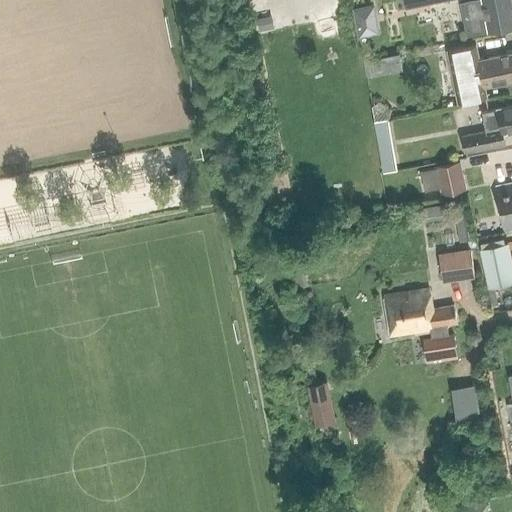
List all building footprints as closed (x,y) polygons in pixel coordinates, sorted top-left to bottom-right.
[(467,34),(511,25),(511,4),(511,0),(473,0),(461,3),(467,34)] [(352,9),(357,39),(380,35),(375,5),(352,9)] [(511,79),(511,54),(480,61),(477,48),(451,53),(457,80),(453,81),(458,103),(487,97),(484,85),(493,83),(511,79)] [(403,70),(400,54),(367,61),(371,77),(403,70)] [(511,130),(511,106),(497,110),(497,111),(482,114),(486,132),(462,138),(465,153),(505,144),(502,133),(511,130)] [(374,122),(376,133),(390,131),(388,119),(374,122)] [(381,161),(383,173),(397,170),(395,158),(381,161)] [(440,194),(466,190),(460,161),(435,166),(440,194)] [(511,183),(495,186),(504,231),(511,229),(511,183)] [(419,222),(449,218),(447,204),(417,208),(419,222)] [(473,240),(468,213),(455,215),(459,243),(473,240)] [(504,240),(480,245),(486,275),(489,290),(511,285),(511,258),(511,255),(509,244),(505,244),(504,240)] [(470,249),(439,254),(443,283),(475,278),(470,249)] [(295,289),(308,286),(305,269),(291,272),(295,289)] [(432,338),(448,335),(446,322),(457,321),(455,306),(430,310),(427,293),(386,299),(391,335),(414,332),(414,336),(432,333),(432,338)] [(458,359),(453,334),(448,335),(432,338),(423,340),(425,351),(427,365),(458,359)] [(335,422),(327,382),(306,386),(314,426),(335,422)] [(467,511),(480,511),(492,495),(465,501),(467,511)]
